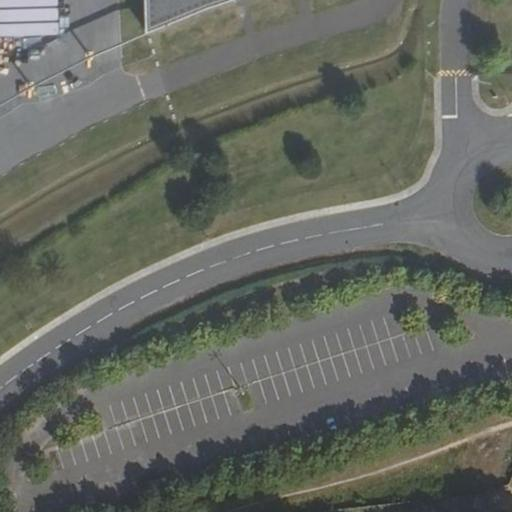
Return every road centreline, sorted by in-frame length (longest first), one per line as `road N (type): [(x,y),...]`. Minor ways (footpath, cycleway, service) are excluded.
road 1 (unclassified): [(0,407),(86,336),(299,242),(457,220)]
road 2 (track): [(511,427),(423,464),(262,511)]
